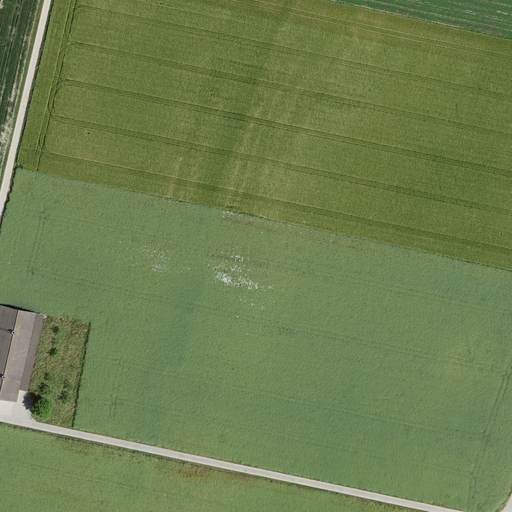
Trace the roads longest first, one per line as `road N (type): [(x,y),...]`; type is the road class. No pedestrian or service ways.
road 1 (track): [(0,417),(446,511)]
road 2 (track): [(0,208),(47,0)]
